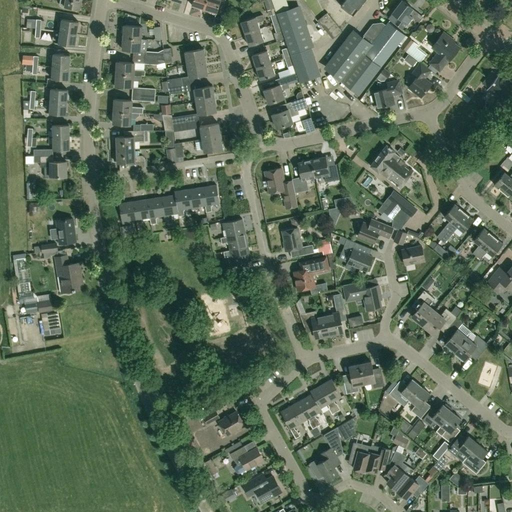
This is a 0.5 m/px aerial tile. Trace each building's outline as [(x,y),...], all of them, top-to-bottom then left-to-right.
[(60,0),(60,3),(61,6),(62,7),(66,8),(66,6),(80,9),(81,0),(60,0)] [(204,9),(206,0),(193,0),(192,5),(204,9)] [(206,0),(204,9),(217,13),(220,0),(206,0)] [(275,8),(271,0),(263,0),(267,11),(275,8)] [(345,0),(341,6),(350,13),(353,15),(365,0),(345,0)] [(396,23),(409,33),(412,29),(409,28),(410,27),(407,25),(413,17),(409,14),(413,8),(403,0),(393,13),(400,18),(396,23)] [(291,56),(294,65),(300,82),(321,75),(312,47),(314,47),(300,5),(277,13),(285,39),(288,47),(291,56)] [(343,31),(327,12),(317,20),(333,39),(343,31)] [(279,22),(276,13),(270,15),(273,24),(279,22)] [(260,29),(258,22),(265,19),(263,14),(241,22),(245,34),(260,29)] [(199,23),(208,20),(206,15),(197,19),(199,23)] [(62,19),(60,31),(77,34),(79,22),(62,19)] [(282,30),(279,22),(273,24),(276,32),(282,30)] [(360,94),(398,45),(400,47),(408,37),(388,22),(386,25),(382,23),(373,24),(363,37),(353,30),(324,67),(360,94)] [(124,25),(123,37),(141,39),(142,27),(124,25)] [(162,39),(160,26),(154,27),(155,40),(162,39)] [(40,37),(41,30),(36,29),(35,37),(34,46),(49,48),(49,41),(41,40),(41,37),(40,37)] [(264,41),(260,29),(245,34),(249,46),(264,41)] [(282,30),(276,32),(273,33),(276,42),(285,39),(282,30)] [(75,46),(77,34),(60,31),(59,43),(75,46)] [(432,47),(438,52),(430,63),(439,70),(448,59),(449,60),(460,47),(450,39),(451,38),(443,32),(432,47)] [(140,51),(141,39),(123,37),(122,49),(140,51)] [(413,51),(411,53),(424,65),(431,58),(423,51),(425,49),(415,40),(409,47),(413,51)] [(291,56),(288,47),(282,49),(285,58),(291,56)] [(163,50),(165,59),(165,63),(173,62),(171,48),(163,49),(163,50)] [(185,52),(187,65),(206,62),(204,49),(185,52)] [(165,59),(163,50),(162,50),(158,52),(145,51),(145,57),(165,59)] [(252,55),(256,67),(271,62),(267,50),(252,55)] [(53,54),(52,66),(69,67),(70,55),(53,54)] [(294,65),(291,56),(285,58),(288,67),(294,65)] [(117,62),(116,74),(134,75),(141,75),(145,75),(145,70),(134,69),(135,63),(117,62)] [(208,74),(206,62),(187,65),(189,77),(208,74)] [(275,74),(271,62),(256,67),(260,79),(275,74)] [(420,63),(413,72),(406,81),(410,85),(408,87),(421,97),(432,84),(425,78),(431,71),(420,63)] [(68,80),(69,67),(52,66),(52,78),(68,80)] [(391,73),(384,68),(381,73),(387,78),(391,73)] [(502,117),(511,110),(511,109),(505,104),(511,94),(511,84),(498,74),(498,75),(492,71),(483,84),(488,88),(487,89),(487,90),(498,99),(491,109),(502,117)] [(268,103),(285,97),(283,90),(289,87),(289,84),(299,81),(296,73),(275,80),(277,85),(264,90),(268,103)] [(141,81),(141,75),(134,75),(116,74),(115,86),(133,87),(133,81),(141,81)] [(167,79),(169,87),(183,85),(181,77),(167,79)] [(399,80),(387,83),(388,88),(374,92),(378,107),(395,103),(393,95),(402,93),(399,80)] [(184,92),(183,85),(169,87),(170,94),(184,92)] [(213,85),(194,88),(196,101),(215,98),(213,85)] [(51,89),(50,101),(67,102),(68,90),(51,89)] [(284,111),(272,114),(277,128),(293,122),(291,117),(299,114),(297,109),(307,106),(304,97),(282,105),(284,111)] [(217,111),(215,98),(196,101),(198,113),(198,114),(217,111)] [(34,109),(35,100),(30,99),(30,101),(24,100),(24,117),(31,117),(31,113),(28,113),(28,109),(30,109),(34,109)] [(132,107),(132,100),(114,99),(114,111),(131,112),(143,113),(143,107),(132,107)] [(328,113),(324,99),(317,101),(320,115),(328,113)] [(66,114),(67,102),(50,101),(49,113),(66,114)] [(171,114),(170,104),(162,105),(163,114),(171,114)] [(130,125),(131,112),(114,111),(113,123),(130,125)] [(199,120),(198,114),(198,113),(172,117),(173,125),(199,120)] [(173,125),(172,117),(172,115),(162,114),(165,131),(174,131),(173,125)] [(491,127),(485,120),(483,117),(482,118),(474,124),(482,135),(491,127)] [(200,128),(200,126),(199,120),(173,125),(174,131),(174,132),(200,128)] [(200,126),(200,128),(202,139),(221,136),(218,123),(200,126)] [(53,125),(53,137),(70,137),(69,125),(53,125)] [(144,141),(144,131),(141,131),(124,131),(124,136),(116,137),(116,139),(113,139),(113,147),(117,147),(117,149),(135,148),(134,141),(144,141)] [(223,149),(221,136),(202,139),(204,152),(223,149)] [(70,149),(70,137),(53,137),(53,150),(70,149)] [(175,143),(175,148),(176,157),(177,162),(184,161),(183,156),(184,156),(182,142),(175,143)] [(413,171),(398,159),(400,158),(394,153),(395,151),(387,145),(370,166),(379,172),(380,172),(400,187),(413,171)] [(406,152),(401,147),(397,151),(403,156),(406,152)] [(142,155),(141,155),(135,156),(135,148),(117,149),(117,152),(113,152),(114,161),(117,161),(117,163),(123,162),(124,168),(145,167),(145,158),(142,155)] [(53,156),(51,156),(34,156),(34,162),(40,162),(41,167),(44,167),(44,177),(67,176),(66,161),(53,162),(53,156)] [(325,156),(311,159),(315,177),(325,175),(326,182),(339,179),(336,164),(327,166),(325,156)] [(315,177),(311,159),(298,162),(301,177),(292,179),(295,193),(309,190),(306,179),(315,177)] [(282,167),(265,171),(270,193),(282,190),(286,209),(298,206),(292,181),(285,183),(282,167)] [(503,192),(511,181),(511,173),(510,176),(504,171),(494,184),(503,192)] [(511,181),(503,192),(511,198),(511,181)] [(220,204),(217,184),(202,187),(205,206),(206,212),(212,211),(211,206),(212,206),(212,205),(219,204),(220,204)] [(205,206),(202,187),(189,189),(192,208),(192,209),(198,208),(198,207),(205,206)] [(184,209),(192,208),(189,189),(174,191),(175,195),(178,214),(178,217),(184,216),(183,210),(184,210),(184,209)] [(178,214),(175,195),(161,197),(164,216),(164,217),(171,216),(170,215),(178,214)] [(157,217),(164,216),(161,197),(147,199),(150,218),(151,224),(157,223),(156,218),(157,218),(157,217)] [(150,218),(147,199),(134,201),(137,220),(137,221),(143,220),(143,219),(150,218)] [(392,199),(383,210),(395,220),(404,209),(392,199)] [(137,220),(134,201),(119,203),(122,223),(129,222),(129,221),(137,220)] [(441,240),(447,232),(464,211),(455,204),(444,216),(450,221),(440,232),(437,237),(441,240)] [(463,232),(474,219),(464,211),(447,232),(441,240),(445,243),(458,227),(463,232)] [(56,221),(59,243),(76,241),(73,218),(56,221)] [(226,230),(227,236),(245,232),(242,218),(223,222),(224,230),(226,230)] [(393,227),(378,221),(375,227),(363,222),(358,236),(374,243),(378,233),(389,237),(393,227)] [(283,230),(287,250),(291,249),(293,257),(314,253),(313,244),(301,247),(297,227),(283,230)] [(477,256),(494,235),(484,227),(473,240),(479,245),(473,253),(477,256)] [(403,245),(408,233),(398,229),(393,241),(403,245)] [(230,250),(248,246),(245,232),(227,236),(226,237),(221,238),(222,244),(227,243),(227,244),(229,243),(230,250)] [(503,243),(494,235),(477,256),(480,259),(486,252),(492,256),(503,243)] [(347,239),(344,245),(338,259),(347,262),(367,271),(373,257),(357,250),(360,244),(347,239)] [(334,242),(325,242),(326,255),(334,255),(334,242)] [(41,245),(42,252),(58,250),(57,243),(41,245)] [(447,260),(452,255),(438,243),(434,248),(447,260)] [(405,264),(425,260),(422,245),(402,250),(405,264)] [(232,265),(251,261),(248,246),(230,250),(229,250),(229,251),(224,252),(225,258),(230,256),(230,257),(231,257),(233,264),(232,264),(232,265)] [(67,255),(55,257),(61,292),(84,289),(80,263),(69,264),(67,255)] [(315,286),(312,273),(329,269),(326,257),(300,262),(302,270),(294,271),(298,290),(315,286)] [(499,292),(505,285),(511,289),(511,288),(511,266),(507,273),(500,267),(487,282),(499,292)] [(380,293),(379,284),(367,287),(366,280),(343,285),(346,300),(364,297),(367,310),(382,307),(379,294),(380,293)] [(435,299),(426,292),(435,281),(433,280),(424,290),(412,305),(417,310),(412,316),(423,325),(435,310),(429,305),(435,299)] [(333,295),(336,309),(344,308),(341,293),(333,295)] [(52,300),(51,300),(50,294),(37,296),(38,299),(25,301),(27,313),(39,311),(39,312),(53,310),(52,300)] [(497,298),(493,307),(502,311),(506,302),(497,298)] [(445,332),(456,317),(462,310),(456,305),(451,312),(446,308),(441,315),(435,310),(423,325),(433,334),(439,327),(445,332)] [(55,311),(48,313),(42,314),(44,330),(50,329),(58,328),(55,311)] [(330,335),(325,315),(317,316),(316,311),(300,314),(306,331),(314,330),(316,338),(330,335)] [(339,312),(325,315),(330,335),(343,332),(339,312)] [(455,352),(467,337),(472,332),(462,323),(463,322),(456,317),(445,332),(444,333),(450,338),(445,344),(455,352)] [(476,360),(489,344),(494,338),(491,336),(486,342),(477,335),(472,341),(467,337),(455,352),(457,353),(456,355),(463,361),(464,359),(465,360),(470,354),(476,360)] [(371,361),(360,364),(364,383),(371,382),(372,388),(385,385),(381,367),(373,369),(371,361)] [(364,383),(360,364),(349,366),(351,374),(343,375),(347,393),(359,391),(358,385),(364,383)] [(410,400),(421,386),(412,378),(406,386),(400,381),(394,387),(391,384),(386,390),(389,393),(399,401),(404,395),(410,400)] [(332,379),(321,385),(336,412),(340,409),(337,403),(335,402),(334,400),(342,396),(332,379)] [(336,412),(321,385),(310,391),(312,394),(321,408),(328,404),(329,407),(329,408),(332,414),(336,412)] [(430,393),(421,386),(410,400),(416,404),(411,410),(421,418),(431,406),(425,401),(430,393)] [(321,408),(312,394),(302,400),(317,426),(321,424),(318,418),(316,417),(315,415),(322,411),(321,408)] [(317,426),(302,400),(291,406),(301,423),(309,418),(310,421),(310,423),(313,428),(317,426)] [(436,421),(441,425),(453,411),(451,410),(453,409),(446,403),(445,405),(443,404),(437,411),(433,407),(423,420),(431,427),(436,421)] [(301,423),(291,406),(281,411),(291,429),(296,438),(300,435),(297,430),(295,429),(294,427),(301,423)] [(204,417),(201,419),(205,425),(207,423),(207,424),(220,417),(216,410),(204,417)] [(245,424),(237,411),(218,421),(226,435),(245,424)] [(455,426),(462,419),(453,411),(441,425),(436,431),(450,442),(460,430),(455,426)] [(467,456),(478,443),(469,435),(465,440),(460,435),(448,450),(457,457),(462,451),(467,456)] [(235,460),(238,464),(236,465),(235,467),(235,469),(236,471),(238,473),(240,472),(246,469),(247,469),(264,460),(257,447),(256,447),(253,441),(231,453),(235,460)] [(365,470),(371,446),(365,445),(354,442),(348,463),(355,464),(354,469),(365,472),(366,470),(365,470)] [(487,451),(478,443),(467,456),(463,461),(477,473),(483,465),(479,461),(481,458),(487,451)] [(377,473),(378,468),(385,470),(386,467),(390,449),(378,446),(372,445),(371,446),(365,470),(366,470),(377,473)] [(414,470),(402,462),(406,455),(402,453),(404,448),(405,447),(399,445),(398,445),(390,461),(387,468),(383,474),(389,479),(387,482),(397,490),(409,475),(413,471),(414,470)] [(319,478),(324,474),(328,480),(339,473),(335,466),(340,463),(331,448),(320,454),(324,460),(319,463),(317,460),(310,463),(319,478)] [(205,463),(212,475),(217,473),(210,460),(205,463)] [(413,465),(418,470),(423,465),(419,460),(413,465)] [(243,485),(244,486),(240,488),(242,492),(246,490),(249,496),(257,492),(263,502),(282,491),(273,476),(266,480),(263,474),(243,485)] [(415,480),(409,475),(397,490),(407,499),(412,493),(417,497),(429,483),(419,475),(415,480)] [(450,501),(450,485),(442,485),(442,501),(450,501)] [(381,502),(372,510),(374,511),(381,511),(386,507),(381,502)]
